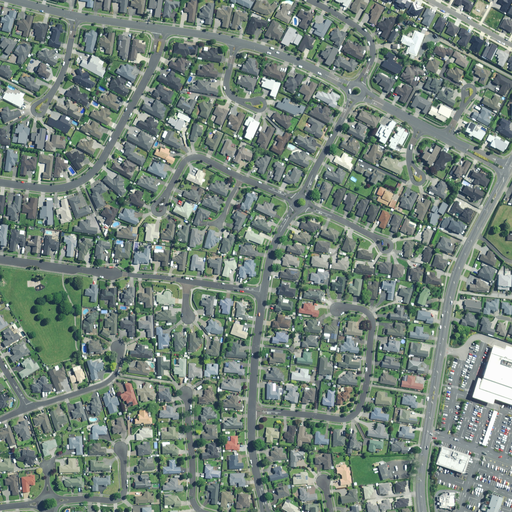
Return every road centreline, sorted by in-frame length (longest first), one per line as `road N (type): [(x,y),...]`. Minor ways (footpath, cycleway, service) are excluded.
road 1 (residential): [(0,182),(57,188),(91,174),(148,75),(161,29)]
road 2 (residential): [(337,309),(364,309),(373,320),(355,413),(340,419),(250,410)]
road 3 (secondary): [(422,511),(451,292)]
road 4 (tertiary): [(0,258),(187,281)]
road 5 (secondary): [(451,292),(505,172)]
road 6 (residential): [(27,408),(110,379),(117,345)]
road 7 (tertiary): [(350,86),(236,41)]
road 8 (residential): [(185,393),(192,497),(202,511)]
road 9 (residential): [(359,84),(371,41),(310,0)]
